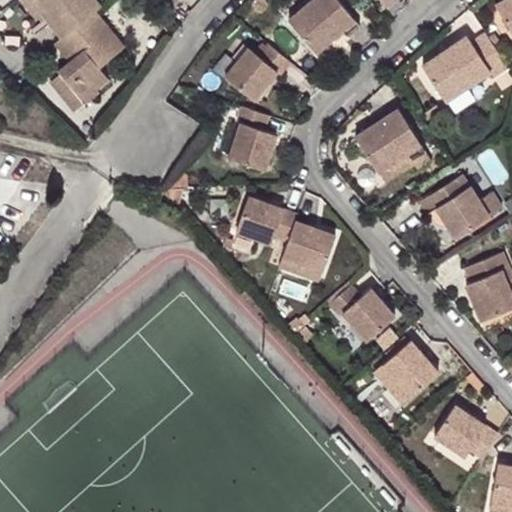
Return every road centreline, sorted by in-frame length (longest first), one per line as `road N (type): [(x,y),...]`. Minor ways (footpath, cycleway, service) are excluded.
road 1 (residential): [(453,0),(331,107),(312,161),(322,183),(511,394)]
road 2 (residential): [(222,0),(105,161)]
